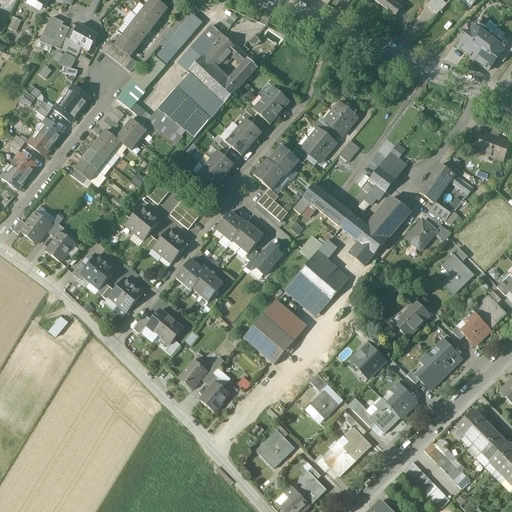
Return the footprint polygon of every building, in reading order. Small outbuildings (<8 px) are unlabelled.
[(48,0),(27,0),(26,4),(34,8),(37,3),(45,7),(48,0)] [(168,10),(155,0),(151,0),(145,8),(160,20),(168,10)] [(388,0),(372,0),(396,17),(401,8),(397,6),(392,3),(388,0)] [(446,5),(440,0),(433,0),(433,1),(432,0),(427,6),(437,15),(440,12),(443,8),(445,6),(446,5)] [(160,20),(145,8),(137,18),(153,30),(160,20)] [(178,51),(179,52),(203,24),(193,16),(169,43),(178,51)] [(18,31),(20,20),(12,18),(9,29),(18,31)] [(153,30),(137,18),(130,27),(145,39),(153,30)] [(69,30),(57,24),(58,22),(51,19),(43,37),(55,42),(52,47),(60,50),(65,39),(69,30)] [(468,21),(459,31),(467,37),(471,31),(472,31),(475,27),(468,21)] [(70,41),(70,42),(75,45),(78,47),(86,30),(78,26),(70,41)] [(145,39),(130,27),(122,37),(137,49),(145,39)] [(203,35),(214,45),(222,36),(212,27),(203,35)] [(86,30),(78,47),(81,49),(82,48),(89,52),(97,36),(86,30)] [(472,31),(471,31),(467,37),(458,49),(473,60),(486,42),(472,31)] [(203,35),(177,64),(187,73),(203,57),(214,45),(203,35)] [(214,45),(203,57),(216,70),(235,49),(222,36),(214,45)] [(250,50),(258,40),(253,36),(245,45),(250,50)] [(137,49),(122,37),(115,47),(118,50),(123,53),(127,57),(130,59),(137,49)] [(65,39),(60,50),(65,52),(70,42),(70,41),(65,39)] [(70,42),(65,52),(69,55),(75,45),(70,42)] [(113,46),(109,42),(102,51),(107,55),(113,46)] [(501,54),(486,42),(473,60),(488,72),(498,59),(502,54),(501,54)] [(169,43),(156,58),(165,66),(178,51),(169,43)] [(78,47),(75,45),(69,55),(73,56),(76,51),(78,47)] [(113,46),(107,55),(111,58),(118,50),(115,47),(113,46)] [(511,53),(505,48),(501,54),(502,54),(498,59),(503,63),(511,53)] [(123,53),(118,50),(111,58),(116,62),(123,53)] [(251,63),(239,52),(234,58),(242,65),(241,67),(244,69),(231,83),(238,90),(258,69),(256,68),(257,67),(252,62),(251,63)] [(123,53),(116,62),(121,66),(127,57),(123,53)] [(76,60),(64,54),(59,65),(64,68),(71,70),(76,60)] [(127,57),(121,66),(126,69),(132,61),(130,59),(127,57)] [(216,70),(203,57),(187,73),(223,107),(238,90),(231,83),(216,70)] [(116,101),(130,113),(137,105),(155,85),(153,83),(166,67),(165,66),(156,58),(142,74),(140,72),(116,101)] [(132,61),(126,69),(130,73),(137,64),(132,61)] [(44,66),(38,75),(45,80),(52,71),(44,66)] [(193,139),(223,107),(187,73),(186,75),(189,77),(151,118),(147,122),(176,149),(188,135),(193,139)] [(281,88),(272,80),(268,84),(273,89),(277,92),(281,88)] [(90,100),(73,87),(69,92),(73,95),(68,102),(80,112),(90,100)] [(36,98),(40,92),(35,88),(31,94),(36,98)] [(277,92),(273,89),(263,100),(279,114),(289,103),(277,92)] [(18,102),(28,109),(35,99),(25,92),(18,102)] [(279,114),(263,100),(253,111),(258,115),(270,126),(279,114)] [(80,112),(68,102),(62,109),(58,106),(54,111),(71,124),(80,112)] [(52,110),(43,103),(39,108),(49,115),(52,110)] [(357,118),(340,104),(333,113),(350,127),(357,118)] [(130,113),(147,122),(151,118),(137,105),(130,113)] [(253,111),(249,107),(245,112),(246,113),(254,120),(258,115),(253,111)] [(49,115),(39,108),(36,112),(45,120),(49,115)] [(115,108),(107,117),(116,124),(124,115),(115,108)] [(254,120),(246,113),(242,118),(246,121),(252,126),(256,121),(254,120)] [(350,127),(333,113),(325,122),(342,136),(350,127)] [(119,127),(107,118),(103,123),(113,130),(117,129),(119,127)] [(63,133),(47,121),(43,126),(47,129),(41,136),(54,146),(63,133)] [(147,133),(131,121),(123,131),(139,143),(147,133)] [(252,126),(246,121),(239,129),(255,142),(262,135),(252,126)] [(327,132),(317,123),(313,128),(317,132),(318,131),(324,136),(327,132)] [(255,142),(239,129),(233,136),(248,150),(255,142)] [(139,143),(123,131),(116,140),(120,144),(131,152),(139,143)] [(324,136),(318,131),(317,132),(310,140),(327,155),(335,146),(324,136)] [(116,140),(105,132),(98,141),(113,154),(120,144),(116,140)] [(501,140),(495,138),(495,139),(485,135),(479,153),(503,162),(510,145),(501,141),(501,140)] [(9,144),(17,151),(25,143),(16,136),(9,144)] [(41,136),(36,143),(32,140),(28,145),(44,158),(54,146),(41,136)] [(248,150),(233,136),(226,144),(231,149),(242,158),(248,150)] [(327,155),(310,140),(303,149),(311,156),(320,163),(327,155)] [(113,154),(98,141),(90,151),(105,163),(113,154)] [(226,144),(222,141),(218,145),(227,153),(231,149),(226,144)] [(359,150),(350,143),(339,156),(348,164),(359,150)] [(218,145),(214,150),(218,153),(223,158),(227,153),(218,145)] [(405,151),(398,145),(379,169),(395,181),(407,165),(399,159),(405,151)] [(303,149),(299,146),(294,150),(297,153),(306,161),(311,156),(303,149)] [(293,157),(281,147),(275,155),(293,170),(300,163),(293,157)] [(105,163),(90,151),(82,161),(98,173),(105,163)] [(223,158),(218,153),(211,161),(227,175),(234,167),(223,158)] [(306,161),(297,153),(293,157),(300,163),(303,165),(306,161)] [(36,167),(20,155),(16,160),(20,163),(15,170),(27,180),(36,167)] [(293,170),(275,155),(268,162),(285,177),(284,177),(286,178),(293,170)] [(98,173),(82,161),(75,170),(75,171),(88,181),(90,182),(98,173)] [(227,175),(211,161),(205,168),(220,182),(227,175)] [(285,177),(268,162),(267,161),(260,169),(278,184),(284,177),(285,177)] [(452,176),(439,166),(420,194),(432,202),(448,181),(452,176)] [(220,182),(205,168),(198,176),(203,181),(214,190),(220,182)] [(278,184),(260,169),(253,177),(269,190),(272,192),(278,184)] [(395,181),(379,169),(369,182),(376,187),(384,194),(385,194),(395,181)] [(27,180),(15,170),(9,177),(5,174),(1,179),(18,192),(27,180)] [(88,181),(75,171),(71,177),(84,186),(88,181)] [(97,188),(105,178),(98,173),(90,182),(88,181),(84,186),(86,188),(89,189),(92,184),(97,188)] [(137,173),(131,181),(139,187),(145,179),(137,173)] [(198,176),(194,173),(190,178),(199,185),(203,181),(198,176)] [(472,189),(452,176),(448,181),(467,196),(472,189)] [(174,188),(164,181),(161,185),(170,193),(174,188)] [(369,182),(364,189),(370,194),(376,187),(369,182)] [(170,193),(161,185),(157,190),(166,197),(170,193)] [(335,203),(314,187),(303,200),(307,203),(325,217),(335,203)] [(370,194),(376,199),(379,200),(384,194),(376,187),(370,194)] [(166,197),(157,190),(153,194),(162,202),(166,197)] [(272,192),(269,190),(265,195),(270,199),(274,203),(278,198),(272,192)] [(162,202),(153,194),(149,199),(158,206),(162,202)] [(376,199),(370,194),(364,201),(370,206),(376,199)] [(265,195),(257,204),(262,208),(270,199),(265,195)] [(117,208),(122,204),(116,196),(111,201),(117,208)] [(195,205),(185,198),(181,202),(191,210),(195,205)] [(270,199),(262,208),(266,212),(274,203),(270,199)] [(391,199),(370,223),(376,228),(390,238),(411,214),(391,199)] [(303,200),(294,211),(301,217),(309,207),(307,203),(303,200)] [(191,210),(181,202),(178,207),(187,215),(191,210)] [(274,203),(266,212),(271,216),(279,206),(274,203)] [(351,216),(335,203),(325,217),(341,229),(351,216)] [(451,215),(436,204),(430,212),(444,222),(445,223),(451,215)] [(204,213),(195,205),(191,210),(200,218),(204,213)] [(279,206),(271,216),(276,219),(283,210),(279,206)] [(187,215),(178,207),(174,212),(183,219),(187,215)] [(131,221),(126,226),(135,234),(151,216),(141,208),(131,221)] [(200,218),(191,210),(187,215),(196,222),(200,218)] [(283,210),(276,219),(280,223),(288,214),(283,210)] [(183,219),(174,212),(170,216),(179,224),(183,219)] [(444,222),(430,212),(426,217),(440,227),(444,222)] [(231,213),(216,231),(224,238),(239,220),(231,213)] [(451,215),(445,223),(450,226),(458,217),(453,213),(451,215)] [(26,226),(21,234),(36,246),(46,233),(51,227),(50,226),(35,215),(26,226)] [(196,222),(187,215),(183,219),(192,227),(196,222)] [(131,221),(126,216),(118,226),(123,230),(126,226),(131,221)] [(151,216),(135,234),(144,242),(149,236),(160,223),(151,216)] [(370,231),(351,216),(341,229),(359,243),(360,244),(370,231)] [(192,227),(183,219),(179,224),(189,231),(192,227)] [(239,220),(224,238),(232,244),(233,243),(232,243),(246,226),(239,220)] [(21,222),(13,232),(19,236),(21,234),(26,226),(21,222)] [(54,222),(50,226),(51,227),(46,233),(51,236),(59,226),(54,222)] [(423,222),(407,240),(420,251),(434,236),(435,233),(423,222)] [(246,226),(232,243),(233,243),(240,249),(255,231),(247,224),(246,226)] [(296,224),(291,228),(296,235),(302,230),(296,224)] [(59,226),(51,236),(56,240),(61,234),(64,230),(59,226)] [(452,235),(440,227),(435,233),(434,236),(442,244),(452,235)] [(390,238),(376,228),(362,245),(375,255),(390,238)] [(159,243),(154,250),(163,257),(178,239),(169,231),(159,243)] [(255,231),(240,249),(248,256),(253,250),(263,238),(255,231)] [(56,240),(46,253),(60,264),(75,245),(61,234),(56,240)] [(144,242),(141,246),(145,250),(146,249),(154,240),(149,236),(144,242)] [(330,238),(328,236),(322,243),(327,247),(334,237),(332,236),(330,238)] [(178,239),(163,257),(172,265),(188,246),(178,239)] [(154,240),(146,249),(151,253),(154,250),(159,243),(154,240)] [(360,244),(359,243),(349,255),(364,268),(375,255),(362,245),(360,244)] [(320,255),(328,262),(337,251),(329,244),(320,255)] [(262,259),(254,268),(265,277),(282,255),(272,247),(262,259)] [(452,255),(461,264),(467,259),(458,249),(452,255)] [(248,256),(245,259),(250,263),(257,255),(258,254),(253,250),(248,256)] [(311,262),(329,278),(336,269),(328,262),(320,255),(318,253),(311,262)] [(246,269),(250,273),(254,268),(262,259),(257,255),(250,263),(246,269)] [(89,267),(82,275),(82,276),(91,283),(106,265),(101,261),(102,261),(97,257),(89,267)] [(461,264),(453,257),(444,266),(453,275),(442,285),(453,296),(473,277),(461,264)] [(191,261),(176,280),(184,286),(199,268),(191,261)] [(329,278),(311,262),(300,274),(331,301),(342,289),(329,278)] [(83,263),(72,276),(78,280),(82,276),(82,275),(89,267),(83,263)] [(106,265),(91,283),(100,291),(105,284),(115,272),(110,268),(110,269),(106,265)] [(199,268),(184,286),(192,293),(193,291),(207,274),(206,274),(199,268)] [(349,281),(336,269),(329,278),(342,289),(349,281)] [(207,274),(193,291),(200,297),(215,279),(208,272),(206,274),(207,274)] [(511,273),(510,276),(501,284),(506,289),(511,295),(511,273)] [(315,320),(331,301),(300,274),(284,293),(315,320)] [(215,279),(200,297),(208,304),(213,298),(223,286),(215,279)] [(114,292),(109,298),(119,306),(134,288),(125,280),(114,292)] [(110,288),(105,284),(100,291),(97,294),(102,298),(110,288)] [(110,288),(102,298),(107,301),(109,298),(114,292),(110,288)] [(134,288),(119,306),(128,314),(143,295),(134,288)] [(506,315),(488,297),(481,304),(486,309),(477,318),(490,331),(506,315)] [(208,304),(206,307),(210,311),(218,302),(213,298),(208,304)] [(427,308),(419,299),(414,303),(423,312),(427,308)] [(406,315),(418,328),(429,318),(423,312),(414,303),(408,309),(410,311),(406,315)] [(160,311),(151,322),(147,328),(158,337),(172,321),(160,311)] [(477,318),(472,313),(465,320),(470,325),(461,333),(465,337),(474,347),(490,331),(477,318)] [(408,338),(418,328),(406,315),(395,325),(408,338)] [(145,317),(134,331),(140,336),(147,328),(151,322),(145,317)] [(294,343),(263,317),(244,340),(274,367),(294,343)] [(49,333),(55,338),(66,324),(61,319),(49,333)] [(172,321),(158,337),(170,347),(174,342),(184,330),(172,321)] [(456,328),(452,333),(461,342),(465,337),(461,333),(456,328)] [(443,341),(452,350),(456,346),(447,337),(443,341)] [(379,349),(371,340),(366,344),(368,346),(375,353),(379,349)] [(432,362),(445,375),(461,360),(452,350),(443,341),(436,348),(441,353),(432,362)] [(181,347),(174,342),(170,347),(165,352),(172,358),(181,347)] [(375,353),(368,346),(351,363),(363,374),(365,372),(370,378),(385,363),(375,353)] [(445,375),(432,362),(427,357),(420,364),(425,369),(416,378),(420,381),(429,391),(445,375)] [(219,358),(207,372),(208,373),(201,381),(206,385),(213,376),(224,363),(219,358)] [(199,369),(193,364),(195,362),(194,361),(178,380),(192,391),(193,391),(191,390),(197,383),(199,384),(201,381),(208,373),(207,372),(201,367),(199,369)] [(420,381),(416,378),(411,372),(407,377),(416,386),(420,381)] [(317,375),(310,384),(320,394),(328,386),(317,375)] [(213,376),(206,385),(210,388),(215,383),(218,380),(213,376)] [(242,378),(237,385),(245,392),(251,385),(242,378)] [(398,385),(407,394),(411,390),(402,381),(398,385)] [(511,382),(509,385),(507,385),(501,391),(501,394),(509,402),(511,402),(511,382)] [(210,388),(199,401),(214,414),(230,396),(215,383),(210,388)] [(407,394),(398,385),(391,392),(396,397),(387,406),(400,419),(416,403),(407,394)] [(324,393),(311,406),(325,420),(338,407),(324,393)] [(387,406),(382,401),(375,408),(380,413),(371,421),(374,425),(384,435),(400,419),(387,406)] [(368,415),(359,405),(352,411),(370,429),(374,425),(371,421),(367,417),(368,415)] [(473,411),(456,428),(465,437),(482,420),(473,411)] [(366,434),(348,415),(343,420),(353,429),(362,438),(366,434)] [(482,420),(465,437),(473,445),(490,429),(482,420)] [(288,435),(279,426),(275,431),(276,433),(277,432),(284,440),(288,435)] [(362,438),(353,429),(346,436),(350,441),(342,450),(355,463),(371,448),(362,438)] [(490,429),(473,445),(482,454),(499,437),(490,429)] [(276,433),(260,449),(270,459),(266,463),(273,470),(294,450),(284,440),(277,432),(276,433)] [(499,437),(482,454),(490,463),(507,446),(499,437)] [(432,444),(424,452),(428,456),(436,448),(432,444)] [(342,450),(337,445),(330,452),(335,457),(327,465),(326,465),(330,469),(339,479),(355,463),(342,450)] [(511,450),(507,446),(490,463),(499,471),(511,457),(511,450)] [(436,448),(428,456),(432,461),(441,452),(436,448)] [(441,452),(432,461),(436,465),(445,457),(441,452)] [(449,461),(445,457),(436,465),(441,469),(449,461)] [(511,457),(499,471),(507,480),(511,474),(511,457)] [(327,465),(322,460),(317,465),(325,474),(330,469),(326,465),(327,465)] [(449,461),(441,469),(445,473),(453,465),(449,461)] [(413,463),(404,472),(408,476),(417,467),(413,463)] [(453,465),(445,473),(449,478),(457,469),(453,465)] [(417,467),(408,476),(412,480),(421,472),(417,467)] [(321,478),(312,469),(308,473),(317,482),(321,478)] [(462,474),(457,469),(449,478),(453,482),(462,474)] [(421,472),(412,480),(416,485),(425,476),(421,472)] [(317,482),(308,473),(301,480),(305,485),(297,494),(310,507),(326,492),(317,482)] [(462,474),(453,482),(458,486),(466,478),(462,474)] [(425,476),(416,485),(421,489),(429,480),(425,476)] [(466,478),(458,486),(462,490),(470,482),(466,478)] [(429,480),(421,489),(425,493),(433,485),(429,480)] [(433,485),(425,493),(429,497),(438,489),(433,485)] [(292,489),(285,496),(289,501),(281,509),(280,510),(282,511),(305,511),(310,507),(297,494),(292,489)] [(438,489),(429,497),(433,502),(442,493),(438,489)] [(442,493),(433,502),(437,506),(446,498),(442,493)] [(446,498),(437,506),(441,510),(450,502),(446,498)] [(401,511),(402,511),(391,500),(385,506),(391,511),(401,511)] [(391,511),(385,506),(381,502),(371,511),(391,511)]
